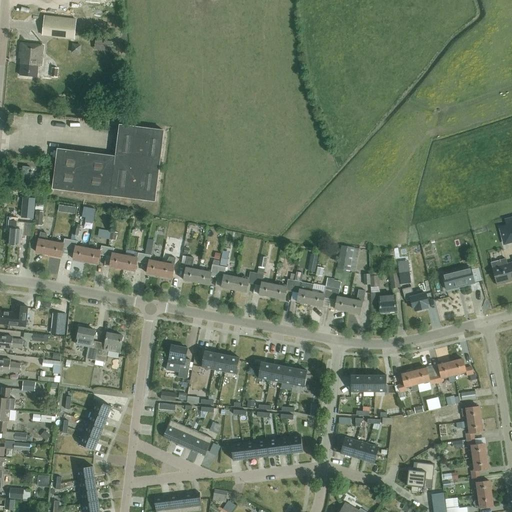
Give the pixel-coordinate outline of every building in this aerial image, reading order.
[(77,19),(44,16),(42,37),(75,40),(77,19)] [(43,46),(20,43),(19,58),(22,59),(20,76),(37,78),(38,66),(41,67),(43,46)] [(57,158),(54,188),(111,195),(155,201),(164,130),(120,125),(116,156),(59,149),(58,151),(55,150),(54,152),(52,152),(52,155),(54,155),(54,157),(57,158)] [(31,178),(33,167),(24,166),(23,177),(31,178)] [(36,203),(36,201),(28,200),(27,213),(35,214),(35,210),(36,203)] [(70,207),(69,215),(76,216),(77,209),(70,207)] [(84,207),(82,217),(86,218),(85,222),(93,223),(96,209),(84,207)] [(36,211),(35,225),(42,226),(44,212),(36,211)] [(47,218),(44,226),(53,229),(56,221),(47,218)] [(10,221),(9,229),(11,229),(10,244),(17,245),(18,245),(21,245),(21,238),(24,238),(25,222),(10,221)] [(72,236),(71,240),(69,248),(75,250),(74,259),(86,261),(89,249),(76,246),(77,241),(75,241),(76,235),(79,236),(80,228),(78,227),(79,224),(75,223),(73,234),(72,234),(72,236)] [(511,223),(499,227),(503,245),(511,243),(511,223)] [(103,230),(101,237),(109,239),(111,231),(103,230)] [(111,231),(109,239),(116,240),(118,232),(111,231)] [(49,254),(52,241),(48,241),(48,234),(41,233),(40,239),(39,239),(37,252),(49,254)] [(52,241),(49,254),(62,256),(63,247),(69,248),(71,240),(65,239),(64,244),(52,241)] [(342,245),(337,269),(355,272),(360,248),(342,245)] [(89,249),(86,261),(99,264),(101,254),(106,255),(108,247),(102,246),(101,251),(89,249)] [(108,247),(106,255),(112,257),(111,266),(123,268),(126,256),(113,253),(114,248),(108,247)] [(499,250),(501,257),(509,255),(508,249),(499,250)] [(126,256),(123,268),(136,271),(138,261),(144,263),(145,254),(139,253),(138,258),(126,256)] [(145,254),(144,263),(150,264),(148,273),(160,275),(163,262),(150,260),(151,255),(145,254)] [(197,282),(199,269),(193,268),(195,258),(188,256),(186,265),(186,267),(187,267),(184,280),(197,282)] [(260,256),(258,267),(265,268),(268,257),(260,256)] [(163,262),(160,275),(172,278),(175,265),(174,265),(176,258),(169,257),(166,263),(163,262)] [(221,258),(220,265),(227,267),(228,259),(221,258)] [(511,262),(508,264),(506,258),(500,260),(502,266),(493,268),(498,285),(506,283),(505,281),(511,279),(511,262)] [(199,269),(197,282),(209,285),(211,275),(218,277),(219,266),(220,261),(214,260),(213,264),(212,272),(199,269)] [(310,262),(308,271),(315,272),(317,264),(310,262)] [(409,265),(399,266),(401,285),(411,283),(409,265)] [(478,265),(471,267),(475,282),(482,281),(478,265)] [(235,289),(237,276),(225,274),(226,268),(219,266),(218,277),(224,278),(222,287),(235,289)] [(317,267),(316,275),(323,276),(324,268),(317,267)] [(447,290),(475,282),(471,267),(443,274),(447,290)] [(310,304),(314,284),(302,281),(304,272),(297,271),(296,274),(293,291),(299,292),(298,301),(310,304)] [(237,276),(235,289),(247,292),(249,282),(255,284),(257,273),(251,272),(250,279),(237,276)] [(272,296),(275,284),(262,281),(264,274),(257,273),(255,284),(262,285),(260,294),(272,296)] [(275,284),(272,296),(285,299),(286,290),(293,291),(296,274),(291,273),(290,279),(289,279),(287,286),(275,284)] [(389,274),(391,288),(400,287),(398,273),(389,274)] [(370,274),(370,284),(371,284),(371,286),(380,286),(379,275),(370,276),(370,274)] [(314,284),(310,304),(323,306),(325,297),(331,298),(335,279),(327,278),(326,286),(314,284)] [(348,311),(351,298),(338,296),(341,280),(335,279),(331,298),(337,299),(336,308),(348,311)] [(475,293),(486,292),(485,284),(474,285),(475,293)] [(403,289),(405,299),(410,298),(413,308),(415,308),(416,311),(428,308),(427,304),(429,304),(426,293),(414,296),(411,287),(403,289)] [(351,298),(348,311),(361,313),(363,301),(364,301),(366,290),(359,289),(357,299),(351,298)] [(397,310),(395,295),(382,296),(382,292),(371,293),(372,302),(380,301),(381,312),(397,310)] [(16,313),(0,311),(0,314),(0,323),(26,326),(28,306),(16,305),(16,313)] [(332,310),(331,325),(339,325),(339,311),(332,310)] [(97,360),(100,342),(95,341),(97,330),(80,327),(77,344),(89,346),(87,358),(97,360)] [(100,342),(97,360),(106,362),(109,350),(121,352),(124,336),(109,333),(107,343),(100,342)] [(23,348),(24,339),(14,338),(14,337),(0,335),(0,347),(13,348),(13,347),(23,348)] [(181,364),(180,368),(178,376),(188,378),(189,370),(192,370),(193,362),(191,362),(191,360),(186,359),(188,348),(172,345),(172,346),(170,345),(169,352),(171,353),(169,361),(181,364)] [(205,351),(202,367),(214,370),(217,353),(205,351)] [(228,356),(217,353),(214,370),(225,372),(228,356)] [(240,358),(228,356),(225,372),(237,374),(240,358)] [(474,374),(474,373),(472,366),(466,368),(463,358),(451,362),(454,374),(466,371),(467,375),(469,374),(471,380),(477,379),(475,373),(474,374)] [(21,372),(22,363),(11,362),(11,361),(0,359),(0,371),(10,372),(10,371),(21,372)] [(61,361),(43,359),(42,367),(53,368),(53,373),(54,373),(53,376),(55,376),(54,378),(40,377),(40,381),(60,382),(60,376),(57,376),(57,374),(60,374),(61,361)] [(273,364),(261,362),(258,378),(270,380),(273,364)] [(454,374),(451,362),(439,365),(441,374),(435,375),(437,382),(443,381),(442,377),(454,374)] [(285,366),(273,364),(270,380),(282,383),(285,366)] [(296,369),(285,366),(282,383),(293,385),(296,369)] [(415,371),(418,383),(430,380),(431,384),(437,382),(435,375),(429,377),(427,368),(415,371)] [(308,371),(296,369),(293,385),(305,387),(308,371)] [(418,383),(415,371),(402,374),(405,383),(399,385),(400,392),(407,390),(406,386),(418,383)] [(351,375),(351,392),(363,392),(363,375),(351,375)] [(375,375),(363,375),(363,392),(375,392),(375,375)] [(387,375),(375,375),(375,392),(387,392),(387,375)] [(36,382),(23,381),(22,390),(35,391),(36,382)] [(0,408),(10,410),(14,410),(15,399),(12,399),(12,398),(11,398),(12,388),(3,387),(2,397),(0,396),(0,408)] [(176,400),(177,393),(163,391),(162,399),(176,400)] [(475,391),(461,393),(462,400),(476,398),(475,391)] [(112,407),(97,401),(92,412),(108,418),(112,407)] [(468,421),(481,419),(479,407),(466,408),(467,409),(462,409),(463,416),(468,417),(468,421)] [(10,410),(0,408),(0,430),(7,432),(8,421),(9,421),(10,410)] [(108,418),(92,412),(88,423),(104,429),(108,418)] [(52,416),(33,414),(33,421),(52,423),(52,416)] [(481,419),(468,421),(470,433),(466,434),(467,440),(474,439),(473,433),(483,432),(481,419)] [(185,426),(171,420),(163,437),(177,443),(185,426)] [(403,444),(413,446),(415,430),(416,423),(406,422),(406,423),(395,425),(394,437),(404,438),(403,444)] [(104,429),(88,423),(84,434),(99,440),(104,429)] [(416,423),(415,430),(413,446),(423,447),(424,440),(426,441),(435,442),(433,425),(416,423)] [(199,432),(185,426),(177,443),(191,449),(199,432)] [(45,430),(41,435),(47,441),(51,436),(45,430)] [(14,441),(26,441),(32,441),(33,436),(27,435),(27,433),(15,432),(14,441)] [(213,438),(199,432),(191,449),(205,455),(213,438)] [(99,440),(84,434),(80,445),(95,451),(99,440)] [(301,435),(290,437),(292,453),(303,452),(301,435)] [(290,437),(278,438),(280,455),(292,453),(290,437)] [(357,440),(345,437),(341,453),(352,456),(357,440)] [(278,438),(266,440),(268,456),(280,455),(278,438)] [(473,458),(486,456),(484,444),(475,445),(474,439),(467,440),(468,446),(472,446),(473,458)] [(266,440),(255,441),(257,458),(268,456),(266,440)] [(368,444),(357,440),(352,456),(364,460),(368,444)] [(255,441),(243,443),(245,459),(257,458),(255,441)] [(31,443),(14,442),(14,450),(30,451),(31,443)] [(243,443),(231,444),(234,460),(245,459),(243,443)] [(380,447),(368,444),(364,460),(375,463),(380,447)] [(486,456),(473,458),(475,471),(471,471),(472,477),(479,476),(479,470),(488,469),(486,456)] [(409,470),(407,486),(412,486),(411,491),(418,492),(419,487),(425,488),(431,489),(432,489),(432,488),(433,480),(435,465),(417,462),(415,462),(414,462),(414,463),(413,470),(409,470)] [(93,466),(77,469),(79,480),(95,478),(93,466)] [(41,475),(41,484),(50,484),(51,475),(41,475)] [(479,495),(491,494),(490,481),(480,482),(479,476),(472,477),(473,484),(477,483),(479,495)] [(95,478),(79,480),(81,492),(97,490),(95,478)] [(24,489),(10,487),(9,498),(23,500),(24,489)] [(213,500),(226,503),(228,491),(215,489),(213,500)] [(97,490),(81,492),(82,504),(99,501),(97,490)] [(200,493),(185,495),(187,511),(199,511),(203,511),(200,493)] [(445,511),(443,493),(433,494),(434,511),(445,511)] [(491,494),(479,495),(479,500),(474,501),(475,508),(480,508),(493,506),(491,494)] [(187,511),(185,495),(170,497),(171,511),(187,511)] [(171,511),(170,497),(155,499),(156,511),(171,511)] [(5,499),(5,509),(14,510),(15,500),(5,499)] [(229,500),(223,509),(227,511),(232,511),(237,506),(229,500)] [(100,511),(99,501),(82,504),(83,511),(100,511)] [(346,502),(342,509),(340,511),(368,511),(361,508),(360,510),(346,502)]
